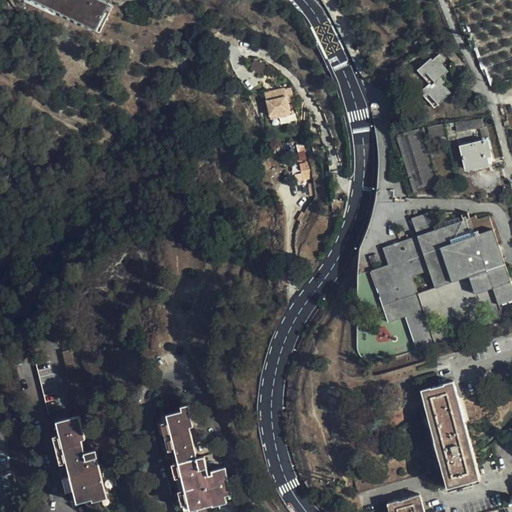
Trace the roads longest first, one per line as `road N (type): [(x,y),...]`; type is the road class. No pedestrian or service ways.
road 1 (unclassified): [(306,511),(274,442),(275,375),(291,327),(350,237),(364,151),(347,80),(303,0)]
road 2 (residential): [(270,511),(188,378),(170,376),(151,390),(145,409),(170,511)]
road 3 (residential): [(442,0),(492,95),(511,170)]
road 4 (unknown): [(511,213),(488,202),(390,211)]
